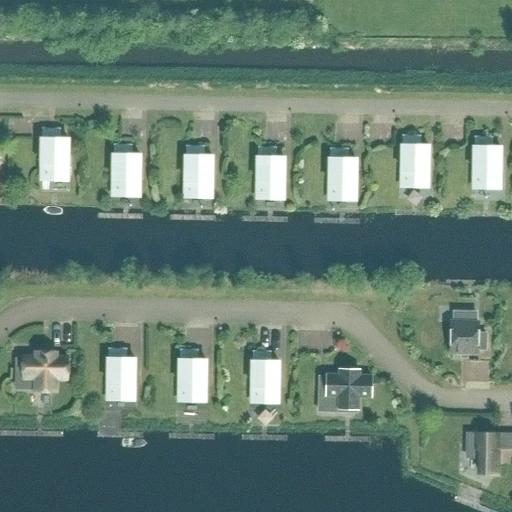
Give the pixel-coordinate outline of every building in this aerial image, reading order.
[(42,131),(41,180),(67,181),(67,139),(60,139),(60,131),(42,131)] [(419,137),(402,137),(402,145),(401,145),(401,172),(402,172),(402,183),(426,184),(426,172),(427,172),(428,146),(419,146),(419,137)] [(491,140),(474,140),(474,148),(473,148),(472,174),(474,174),(474,186),(498,186),(498,174),(499,174),(500,149),(491,149),(491,140)] [(131,146),(114,146),(114,154),(113,154),(112,180),(114,180),(113,193),(138,193),(138,181),(139,181),(140,155),(131,155),(131,146)] [(203,148),(186,147),(186,156),(185,156),(184,182),(186,182),(185,194),(210,194),(210,182),(211,182),(211,156),(203,156),(203,148)] [(275,149),(258,148),(258,157),(257,157),(257,183),(258,183),(258,195),(282,196),(282,183),(283,183),(284,157),(275,157),(275,149)] [(347,151),(330,150),(330,159),(329,159),(328,185),(330,185),(329,196),(354,197),(354,185),(355,185),(355,159),(347,159),(347,151)] [(440,313),(440,354),(487,354),(487,314),(440,313)] [(21,358),(15,358),(15,360),(14,389),(32,389),(32,392),(56,392),(57,381),(69,381),(69,355),(58,354),(58,352),(58,351),(45,351),(32,350),(32,354),(21,354),(21,358)] [(126,350),(109,350),(109,358),(108,358),(107,384),(108,384),(108,396),(133,397),(133,384),(134,384),(134,359),(126,359),(126,350)] [(197,351),(180,351),(180,359),(179,359),(178,386),(180,386),(179,398),(204,398),(204,386),(205,386),(206,360),(197,360),(197,351)] [(270,353),(253,352),(253,361),(252,361),(251,387),(252,387),(252,399),(277,399),(277,387),(278,387),(278,361),(270,361),(270,353)] [(319,376),(319,386),(327,386),(326,395),(339,395),(338,408),(357,409),(358,396),(371,396),(371,376),(359,376),(359,370),(339,370),(339,375),(327,375),(327,376),(319,376)] [(466,457),(479,457),(479,474),(497,474),(497,449),(511,448),(511,434),(467,433),(466,457)]
